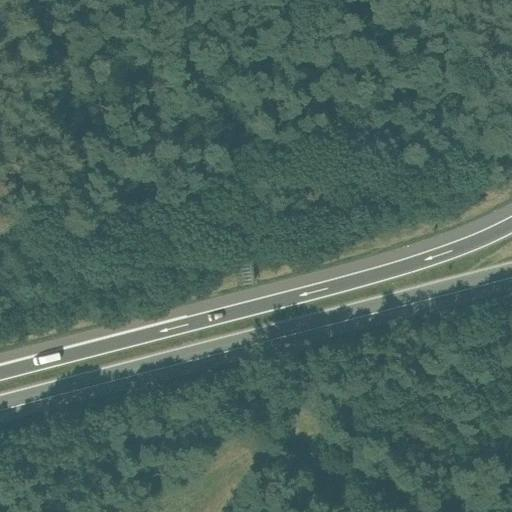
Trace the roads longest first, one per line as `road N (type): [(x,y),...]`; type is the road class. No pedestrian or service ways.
road 1 (motorway): [(511,228),(0,370)]
road 2 (motorway): [(0,400),(511,272)]
